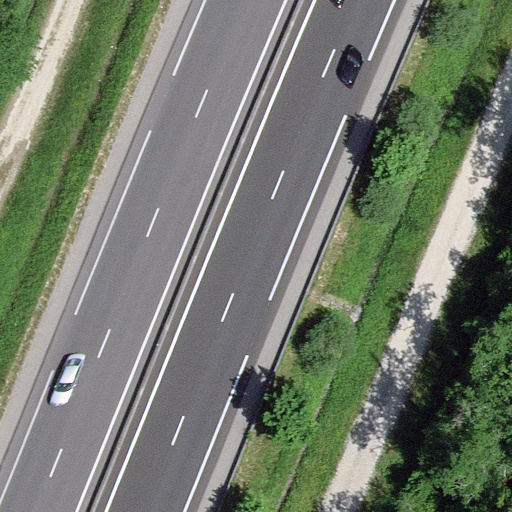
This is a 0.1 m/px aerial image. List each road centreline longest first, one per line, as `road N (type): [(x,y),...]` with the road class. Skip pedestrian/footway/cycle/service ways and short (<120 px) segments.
road 1 (trunk): [(240,0),(29,511)]
road 2 (trunk): [(160,511),(369,0)]
road 3 (track): [(342,511),(511,104)]
road 4 (track): [(81,0),(0,195)]
